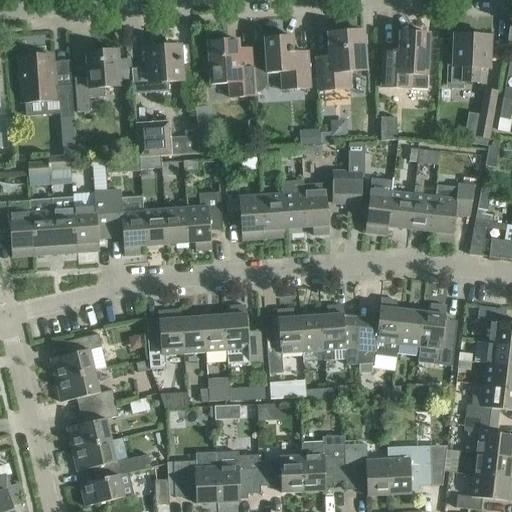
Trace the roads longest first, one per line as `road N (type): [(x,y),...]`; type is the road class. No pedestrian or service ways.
road 1 (residential): [(511,276),(409,264),(181,277),(5,315)]
road 2 (residential): [(50,511),(5,315)]
